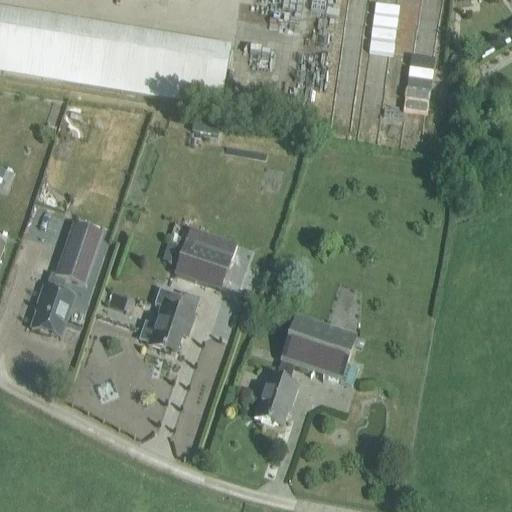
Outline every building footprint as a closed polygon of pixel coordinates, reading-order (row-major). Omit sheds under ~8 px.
[(372,27),(398,29),(400,10),(373,8),(372,27)] [(0,77),(222,105),(230,44),(0,15),(0,77)] [(390,77),(394,47),(369,44),(365,73),(390,77)] [(453,59),(450,66),(461,72),(465,65),(453,59)] [(345,125),(345,116),(353,116),(354,104),(344,103),(345,89),(333,88),(331,124),(345,125)] [(401,109),(399,132),(428,134),(430,112),(401,109)] [(81,117),(72,114),(70,121),(79,123),(81,117)] [(194,123),(192,135),(218,139),(220,127),(194,123)] [(104,236),(73,226),(56,279),(66,282),(86,289),(104,236)] [(163,263),(174,265),(178,246),(167,244),(163,263)] [(184,246),(173,278),(220,294),(231,262),(184,246)] [(38,314),(32,332),(61,341),(75,300),(61,295),(66,282),(56,279),(49,277),(44,289),(39,305),(42,306),(39,315),(38,314)] [(146,325),(140,342),(147,344),(150,345),(149,349),(175,358),(185,329),(190,331),(194,320),(193,320),(197,309),(198,305),(196,301),(182,296),(181,300),(159,292),(154,308),(162,311),(156,329),(146,325)] [(296,319),(281,364),(341,384),(347,367),(353,349),(356,340),(357,339),(296,319)] [(298,389),(290,386),(293,375),(280,371),(276,382),(269,379),(255,421),(282,430),(290,405),(292,406),(298,389)]
